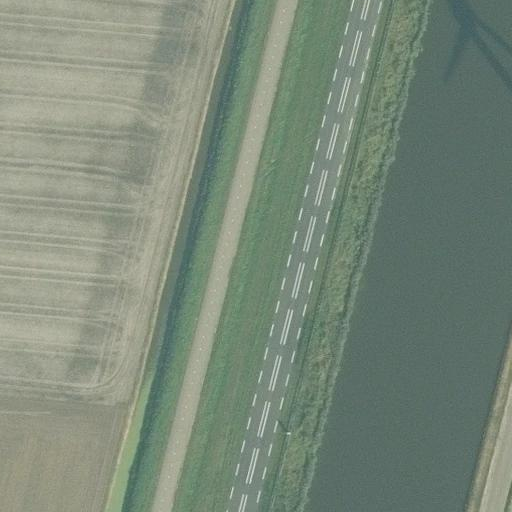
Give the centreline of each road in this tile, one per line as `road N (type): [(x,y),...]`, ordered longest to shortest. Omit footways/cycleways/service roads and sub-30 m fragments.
road 1 (primary): [(242,511),(370,0)]
road 2 (unclassified): [(159,511),(286,0)]
